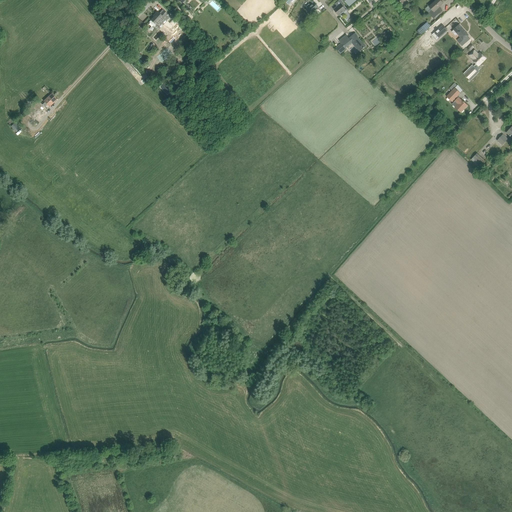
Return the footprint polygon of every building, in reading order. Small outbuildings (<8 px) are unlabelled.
[(307,8),(306,10),(307,11),(308,12),(310,15),(312,13),(315,10),(319,7),(315,2),(313,0),(312,2),(313,4),(311,5),(309,4),(306,6),(307,8)] [(341,16),(344,13),(343,12),(346,10),(344,6),(345,6),(343,3),(343,2),(340,0),(339,0),(335,4),(337,7),(334,9),(337,13),(337,12),(341,16)] [(436,0),(429,6),(432,9),(428,13),(433,18),(442,11),(439,8),(439,7),(443,3),(440,0),(436,0)] [(273,11),(277,15),(284,8),(280,4),(273,11)] [(454,18),(458,14),(452,7),(447,11),(444,14),(451,21),(454,18)] [(152,21),(150,23),(155,28),(157,26),(159,28),(160,29),(162,26),(163,26),(163,28),(165,29),(166,29),(167,27),(169,28),(171,26),(175,29),(176,29),(178,31),(180,30),(182,30),(182,29),(182,28),(183,26),(180,23),(177,21),(177,22),(173,19),(169,23),(167,21),(170,17),(166,13),(164,11),(160,14),(159,14),(158,12),(151,20),(152,21)] [(304,16),(300,19),(306,26),(308,24),(310,23),(304,16)] [(441,17),(436,22),(435,21),(433,23),(434,23),(429,28),(433,32),(444,21),(441,17)] [(426,24),(421,28),(421,29),(418,31),(421,34),(429,27),(426,24)] [(456,29),(452,32),(455,36),(457,34),(462,40),(459,43),(462,47),(470,39),(467,37),(468,36),(458,25),(455,28),(456,29)] [(443,26),(434,33),(438,38),(447,30),(443,26)] [(381,32),(373,38),(376,42),(384,36),(381,32)] [(338,47),(336,48),(340,53),(342,51),(347,48),(346,47),(353,42),(360,51),(366,46),(362,42),(359,39),(358,40),(356,37),(358,36),(355,33),(349,39),(346,35),(340,41),(342,43),(338,47)] [(480,52),(479,53),(475,49),(469,55),(473,59),(472,60),(479,66),(487,58),(480,52)] [(477,71),(473,68),(465,75),(469,79),(477,71)] [(452,104),(461,113),(468,105),(462,100),(462,101),(458,97),(458,96),(463,90),(455,82),(449,88),(452,91),(450,93),(456,100),(452,104)] [(45,102),(42,104),(45,107),(47,105),(49,107),(57,99),(52,94),(44,101),(45,102)] [(41,102),(32,110),(36,114),(39,118),(47,110),(45,107),(42,104),(41,102)] [(11,126),(15,132),(20,128),(17,125),(18,125),(16,122),(11,126)] [(498,140),(501,144),(502,145),(508,139),(503,135),(498,140)] [(471,159),(482,170),(489,164),(477,153),(471,159)]
